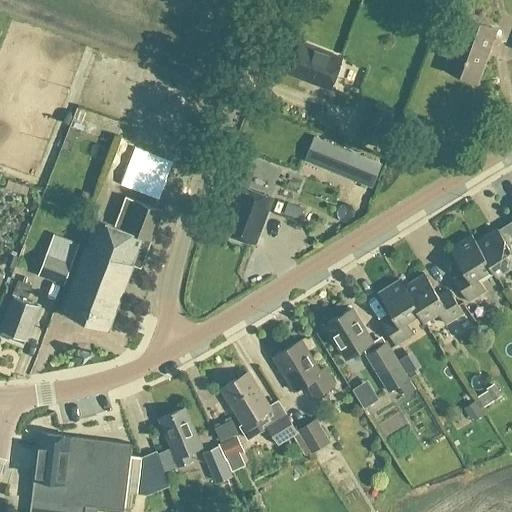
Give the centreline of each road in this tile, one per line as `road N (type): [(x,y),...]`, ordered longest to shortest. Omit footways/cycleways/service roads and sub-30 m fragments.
road 1 (tertiary): [(178,347),(511,148)]
road 2 (residential): [(178,347),(167,316),(169,287),(267,0)]
road 3 (tertiary): [(11,399),(98,384),(178,347)]
